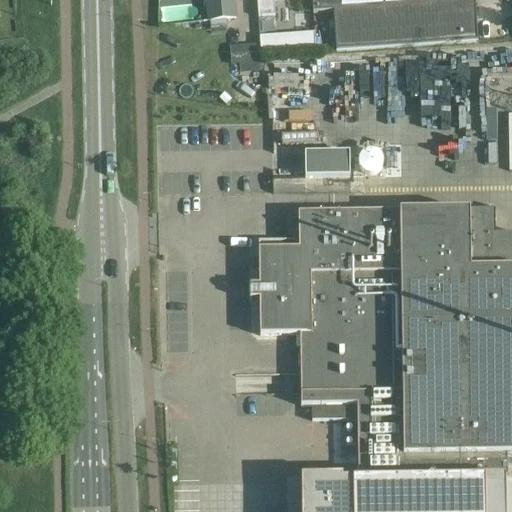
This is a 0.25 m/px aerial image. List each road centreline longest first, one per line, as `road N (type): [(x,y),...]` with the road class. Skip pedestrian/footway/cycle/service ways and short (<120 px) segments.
road 1 (tertiary): [(126,511),(118,282),(101,231)]
road 2 (tertiary): [(101,231),(85,278),(89,511)]
road 3 (tertiary): [(95,0),(101,231)]
